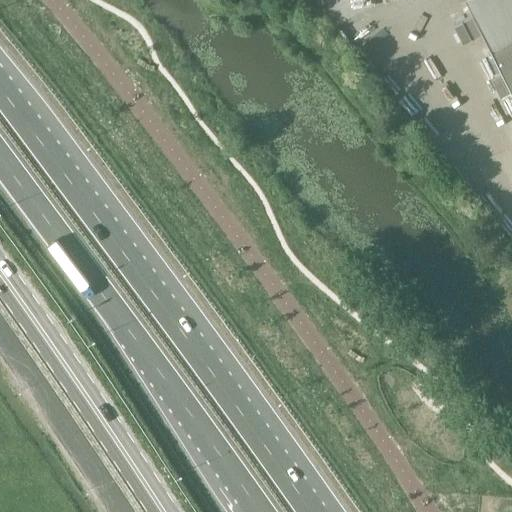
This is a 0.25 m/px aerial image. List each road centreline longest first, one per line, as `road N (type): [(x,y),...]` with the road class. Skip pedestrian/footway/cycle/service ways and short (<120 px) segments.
road 1 (trunk): [(309,511),(0,87)]
road 2 (trunk): [(0,161),(258,511)]
road 3 (unclassified): [(162,511),(0,270)]
road 4 (unclassified): [(117,511),(0,335)]
